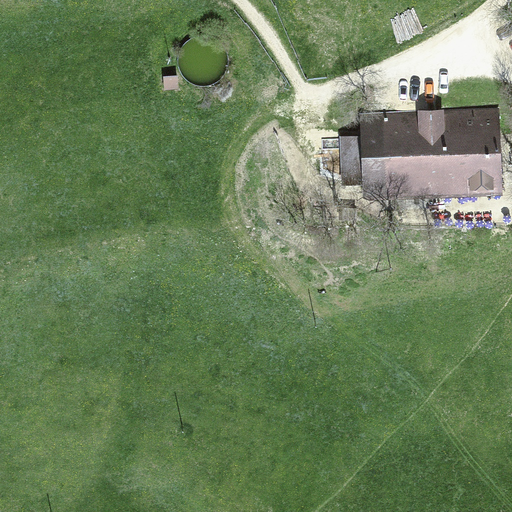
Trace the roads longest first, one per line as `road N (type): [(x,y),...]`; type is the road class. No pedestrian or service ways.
road 1 (track): [(423,400),(277,274),(232,212),(224,185),(235,145),(265,116),(309,98)]
road 2 (track): [(309,98),(459,29)]
